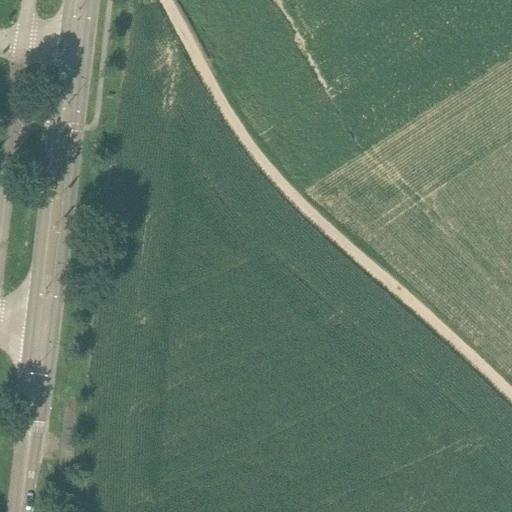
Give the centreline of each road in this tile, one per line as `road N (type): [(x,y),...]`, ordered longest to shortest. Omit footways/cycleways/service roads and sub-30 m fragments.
road 1 (tertiary): [(53,327),(95,0)]
road 2 (tertiary): [(70,0),(31,325)]
road 3 (tertiary): [(31,325),(21,438),(27,454)]
road 4 (tertiary): [(27,454),(53,327)]
